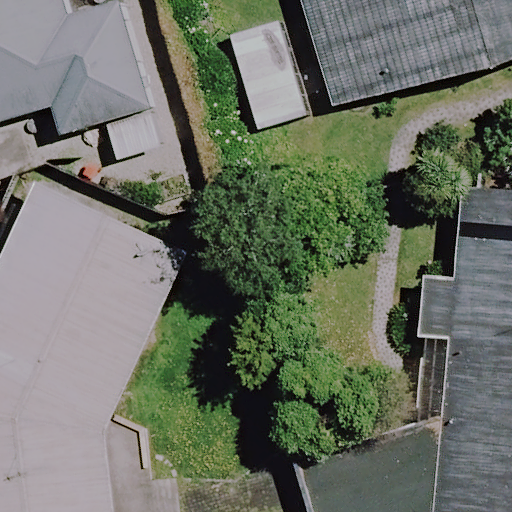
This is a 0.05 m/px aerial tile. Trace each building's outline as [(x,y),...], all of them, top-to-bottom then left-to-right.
[(0,0),(0,158),(42,146),(138,117),(105,7),(61,21),(54,0),(0,0)] [(511,62),(511,0),(292,0),(327,117),(511,62)] [(214,43),(244,138),(304,119),(275,25),(214,43)] [(429,414),(308,456),(326,511),(511,511),(511,183),(454,179),(429,414)] [(188,261),(8,199),(0,219),(0,511),(104,511),(101,439),(188,261)]
